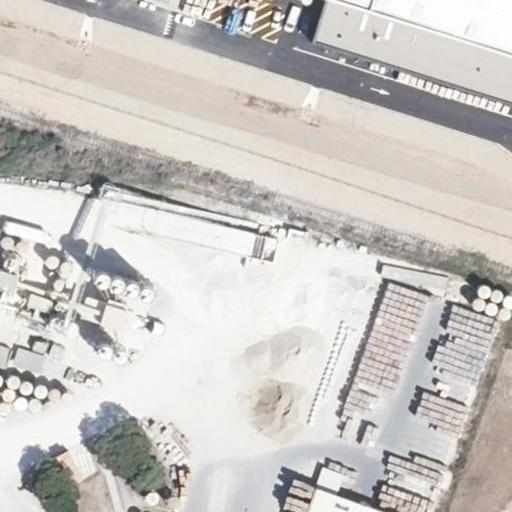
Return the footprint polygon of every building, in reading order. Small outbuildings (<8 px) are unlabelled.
[(511,0),(332,0),(511,56),(511,0)] [(20,273),(0,266),(0,285),(15,290),(20,273)] [(12,348),(0,343),(0,365),(6,368),(12,348)] [(46,352),(21,344),(17,361),(41,369),(46,352)] [(321,467),(319,482),(342,486),(344,470),(321,467)] [(399,511),(310,483),(300,511),(399,511)]
